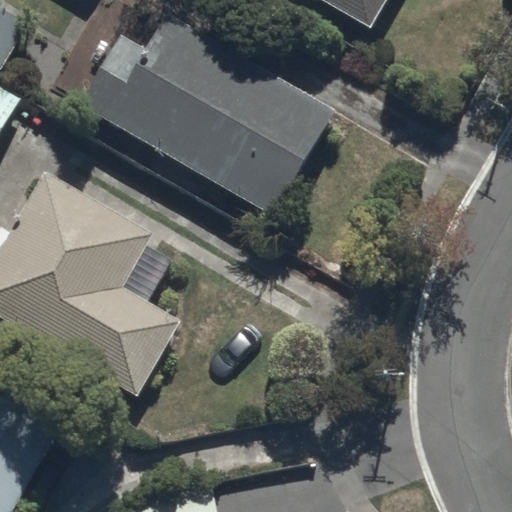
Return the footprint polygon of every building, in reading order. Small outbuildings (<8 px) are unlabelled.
[(331,0),(378,27),(393,0),(331,0)] [(0,64),(6,68),(31,25),(0,7),(0,64)] [(127,32),(87,106),(282,213),(340,108),(172,16),(155,48),(127,32)] [(1,77),(0,75),(0,145),(30,93),(1,77)] [(189,322),(153,302),(175,262),(149,249),(157,235),(50,174),(37,199),(0,177),(0,315),(146,398),(189,322)] [(0,511),(13,511),(73,407),(0,366),(0,511)] [(126,488),(130,511),(224,511),(217,471),(126,488)]
